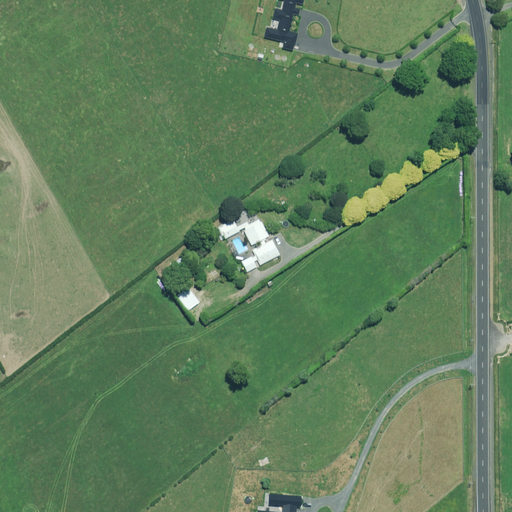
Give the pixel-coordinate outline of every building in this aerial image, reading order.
[(276,0),(284,2),(282,11),(276,9),(271,29),(267,28),(263,43),(282,48),(281,54),(292,56),(297,34),(289,32),(293,17),(298,19),(300,9),(301,10),(303,0),(276,0)] [(259,218),(242,227),(252,246),(269,237),(259,218)] [(239,233),(233,221),(219,228),(225,239),(239,233)] [(280,255),(271,238),(252,248),(262,265),(280,255)] [(259,267),(255,256),(242,262),(247,272),(259,267)] [(291,483),(305,478),(303,473),(305,473),(302,466),(301,467),(299,463),(281,470),(285,480),(289,478),(291,483)]
